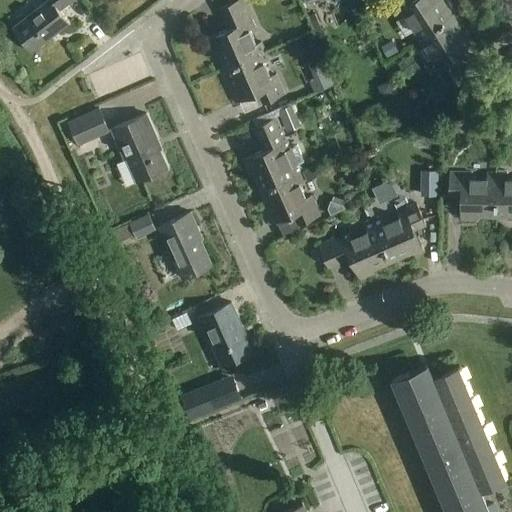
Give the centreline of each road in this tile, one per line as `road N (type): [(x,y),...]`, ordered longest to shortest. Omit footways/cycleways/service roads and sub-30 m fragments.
road 1 (residential): [(511,288),(425,287),(288,337),(153,27),(188,0)]
road 2 (track): [(197,511),(39,155),(0,89)]
